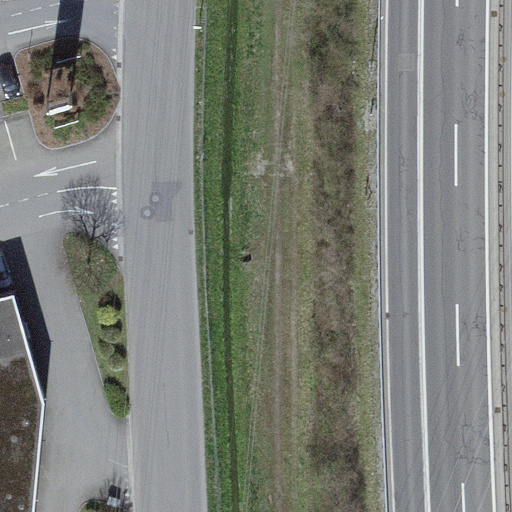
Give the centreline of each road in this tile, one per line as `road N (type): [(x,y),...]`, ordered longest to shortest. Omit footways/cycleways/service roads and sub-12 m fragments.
road 1 (unclassified): [(172,511),(157,186),(161,0)]
road 2 (motorway): [(458,0),(463,511)]
